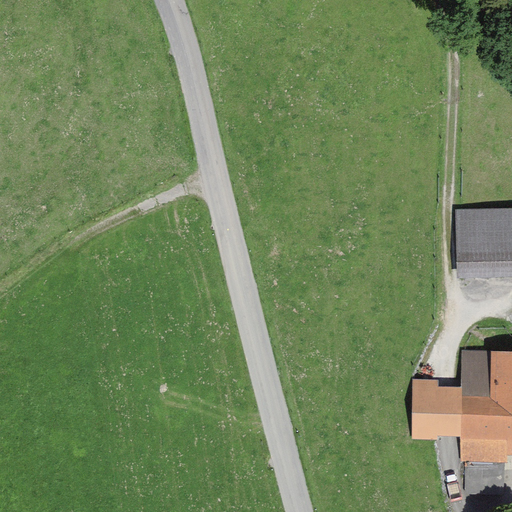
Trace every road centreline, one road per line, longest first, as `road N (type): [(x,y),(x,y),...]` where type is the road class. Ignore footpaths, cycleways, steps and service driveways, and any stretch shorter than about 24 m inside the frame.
road 1 (tertiary): [(170,0),(300,511)]
road 2 (track): [(0,295),(82,237),(217,176)]
